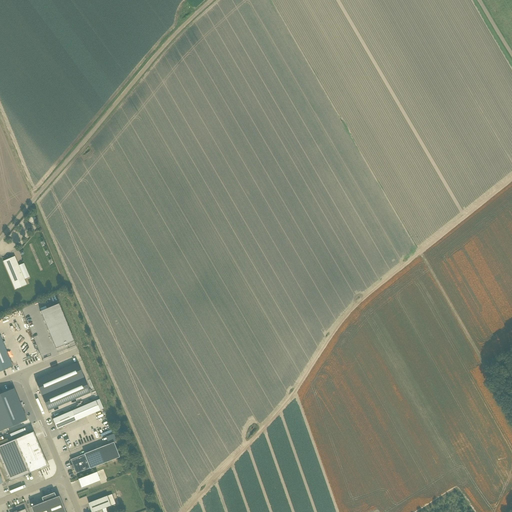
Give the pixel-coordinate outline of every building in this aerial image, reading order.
[(14,257),(3,261),(13,285),(24,280),(14,257)] [(40,311),(55,349),(74,341),(59,304),(40,311)] [(0,371),(12,367),(0,337),(0,371)] [(90,393),(77,363),(35,381),(48,411),(90,393)] [(0,431),(27,420),(14,389),(0,394),(0,431)] [(76,421),(72,411),(53,419),(57,429),(76,421)] [(47,466),(33,432),(0,445),(0,459),(9,481),(43,468),(47,466)] [(84,454),(70,460),(72,465),(71,466),(72,466),(73,468),(72,469),(73,469),(74,468),(76,474),(90,468),(90,469),(119,457),(113,442),(84,454)] [(81,488),(100,480),(97,472),(78,479),(81,488)] [(54,493),(41,498),(43,502),(31,507),(32,511),(65,511),(59,496),(56,497),(54,493)] [(103,511),(102,510),(111,506),(108,496),(89,503),(91,511),(103,511)]
